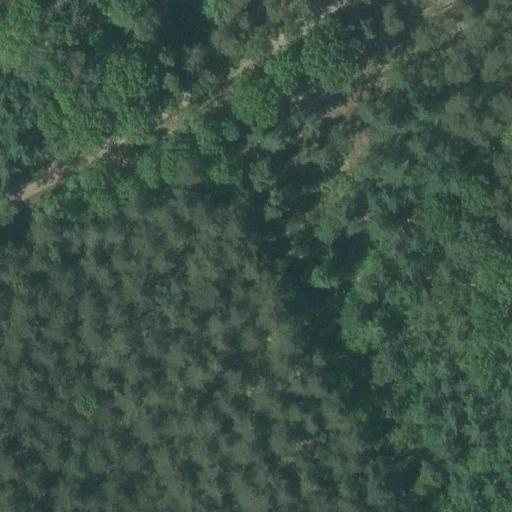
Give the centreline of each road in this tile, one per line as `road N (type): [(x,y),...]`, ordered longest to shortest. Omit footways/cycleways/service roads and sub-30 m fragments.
road 1 (track): [(202,93),(423,511)]
road 2 (track): [(202,93),(0,200)]
road 3 (track): [(329,0),(202,93)]
